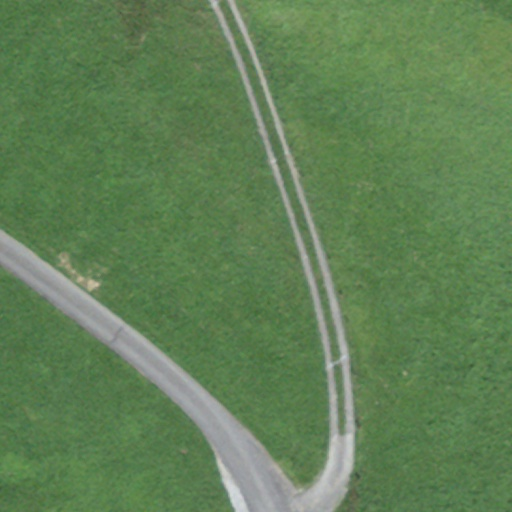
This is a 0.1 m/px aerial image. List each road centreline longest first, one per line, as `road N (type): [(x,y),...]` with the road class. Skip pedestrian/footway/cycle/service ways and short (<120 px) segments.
road 1 (track): [(216,0),(288,165),(338,314),(357,444),(338,511)]
road 2 (track): [(0,255),(207,417),(276,511)]
